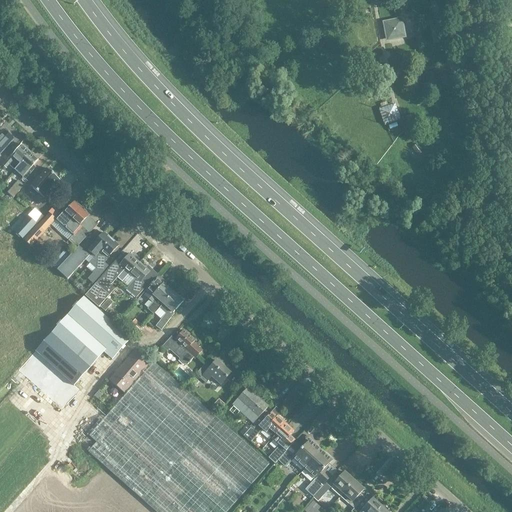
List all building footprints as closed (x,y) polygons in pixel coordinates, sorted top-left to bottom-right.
[(417,25),(425,24),(424,15),(415,16),(417,25)] [(386,42),(407,38),(402,18),(382,22),(386,42)] [(432,72),(425,74),(428,87),(435,85),(432,72)] [(384,126),(400,120),(395,104),(379,110),(384,126)] [(446,120),(451,116),(450,110),(444,108),(439,112),(440,118),(446,120)] [(0,154),(13,140),(3,131),(0,135),(0,134),(0,154)] [(418,156),(424,151),(417,144),(412,148),(418,156)] [(14,151),(2,165),(7,170),(10,166),(15,170),(30,153),(22,145),(16,152),(14,151)] [(30,153),(15,170),(15,171),(25,179),(34,168),(32,167),(38,160),(30,153)] [(44,198),(60,180),(47,169),(31,187),(44,198)] [(13,198),(17,193),(23,186),(19,182),(8,193),(13,198)] [(64,228),(82,209),(75,203),(68,211),(65,209),(58,217),(55,220),(64,228)] [(84,225),(82,223),(89,216),(82,209),(64,228),(68,232),(74,237),(71,240),(78,246),(81,243),(88,235),(90,233),(82,227),(84,225)] [(37,225),(23,240),(30,247),(55,220),(49,214),(38,226),(37,225)] [(23,240),(37,225),(27,217),(14,232),(23,240)] [(104,233),(89,250),(93,253),(90,256),(79,246),(75,251),(69,257),(57,270),(72,284),(90,264),(90,263),(111,239),(104,233)] [(103,263),(118,246),(111,239),(90,263),(90,264),(97,269),(88,280),(93,284),(108,267),(103,263)] [(41,252),(46,246),(41,242),(36,248),(41,252)] [(69,257),(75,251),(68,244),(51,262),(54,266),(66,254),(69,257)] [(111,285),(124,270),(128,272),(129,274),(139,263),(129,255),(128,257),(120,266),(116,262),(99,281),(95,285),(85,296),(98,308),(115,289),(111,285)] [(147,289),(158,276),(150,268),(147,271),(143,267),(139,263),(129,274),(133,277),(136,279),(128,289),(127,290),(128,290),(136,298),(146,288),(147,289)] [(153,315),(173,293),(169,290),(164,285),(166,283),(158,276),(147,289),(148,289),(150,287),(151,288),(144,296),(153,303),(147,309),(150,312),(153,315)] [(173,313),(183,302),(179,299),(180,298),(175,293),(174,294),(173,293),(153,315),(154,315),(159,309),(165,314),(156,327),(161,330),(174,314),(173,313)] [(84,298),(79,304),(77,302),(72,308),(74,309),(36,353),(74,387),(104,353),(112,360),(130,339),(84,298)] [(113,302),(108,298),(100,307),(105,311),(113,302)] [(195,358),(202,351),(193,343),(195,341),(184,331),(179,337),(174,333),(162,347),(167,352),(169,350),(187,366),(189,363),(191,361),(194,357),(195,358)] [(135,350),(128,358),(109,381),(124,394),(138,377),(140,378),(89,436),(96,443),(88,452),(155,511),(227,511),(269,465),(154,363),(149,369),(147,367),(150,363),(135,350)] [(220,385),(230,374),(216,361),(210,367),(206,363),(196,373),(201,378),(200,379),(206,384),(212,377),(220,385)] [(247,388),(235,402),(232,405),(252,423),(257,418),(253,415),(264,403),(247,388)] [(268,407),(264,403),(253,415),(257,418),(252,423),(249,428),(247,426),(240,433),(246,438),(252,431),(253,432),(247,439),(250,442),(262,430),(266,434),(279,419),(277,417),(274,420),(265,411),(268,407)] [(293,437),(290,435),(293,431),(279,419),(266,434),(267,435),(271,431),(276,435),(272,439),(280,446),(268,458),(275,464),(278,461),(289,448),(294,442),(295,441),(292,438),(293,437)] [(305,469),(321,451),(310,440),(305,445),(304,444),(301,448),(294,442),(289,448),(278,461),(286,468),(292,461),(294,459),(305,469)] [(327,456),(321,451),(305,469),(316,479),(305,490),(313,497),(326,484),(332,477),(326,471),(329,467),(328,466),(332,461),(327,456)] [(340,497),(354,482),(344,473),(338,479),(334,475),(332,477),(313,497),(313,498),(318,502),(330,488),(340,497)] [(354,482),(340,497),(353,509),(362,500),(358,496),(363,490),(354,482)] [(354,510),(352,511),(377,511),(382,507),(373,499),(367,505),(363,500),(354,510)] [(318,511),(317,511),(320,507),(313,501),(304,511),(306,511),(318,511)]
